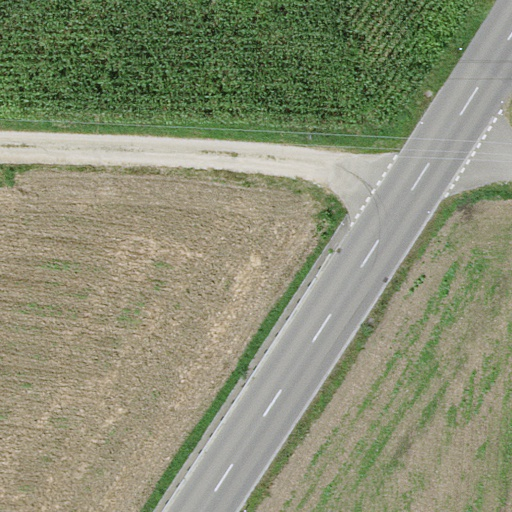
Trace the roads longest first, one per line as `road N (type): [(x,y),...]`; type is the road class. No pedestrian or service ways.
road 1 (tertiary): [(511,35),(202,511)]
road 2 (track): [(408,195),(286,158),(0,148)]
